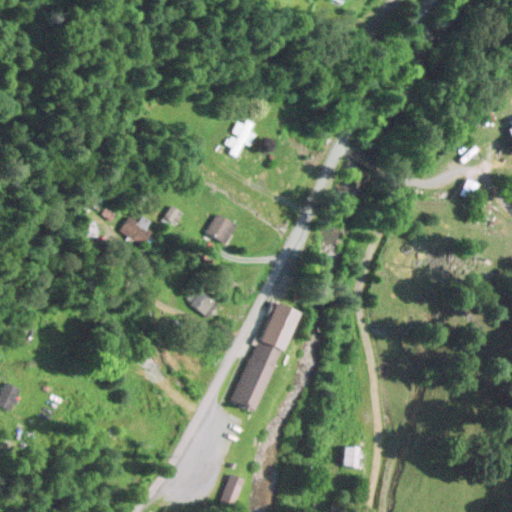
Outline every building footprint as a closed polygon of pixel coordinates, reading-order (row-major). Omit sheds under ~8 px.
[(249,117),(227,119),(230,151),(238,150),(237,142),(251,141),(249,117)] [(478,144),(473,138),(460,151),(465,156),(478,144)] [(468,197),(477,182),(465,176),(457,191),(468,197)] [(232,221),(212,209),(200,231),(220,243),(232,221)] [(216,302),(199,287),(188,300),(205,314),(216,302)] [(289,307),(265,299),(229,402),(253,410),(289,307)] [(359,464),(359,443),(338,443),(338,464),(359,464)] [(214,500),(228,507),(241,478),(227,472),(214,500)]
